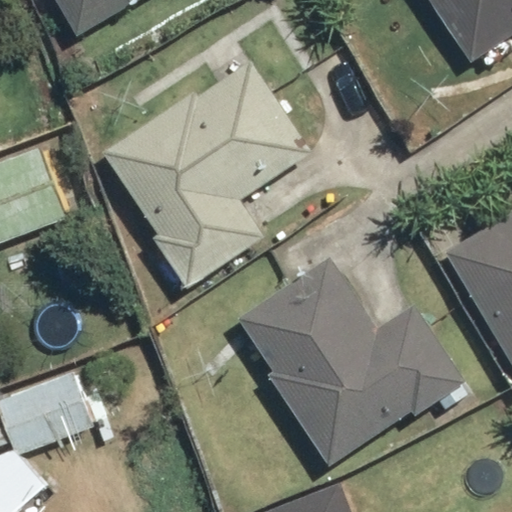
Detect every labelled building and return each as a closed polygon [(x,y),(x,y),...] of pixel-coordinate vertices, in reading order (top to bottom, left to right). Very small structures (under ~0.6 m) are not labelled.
[(148,0),(68,0),(89,34),(148,0)] [(511,0),(442,0),(483,60),(511,40),(511,0)] [(206,90),(115,148),(169,232),(163,235),(197,288),(277,237),(251,198),(323,152),(264,60),(209,94),(206,90)] [(0,163),(0,245),(78,217),(52,145),(0,163)] [(456,173),(408,203),(429,237),(477,208),(456,173)] [(511,217),(456,250),(511,344),(511,217)] [(339,256),(248,318),(283,369),(278,373),(341,465),(423,409),(426,415),(477,380),(424,302),(387,327),(339,256)] [(0,511),(24,511),(56,484),(29,452),(103,426),(83,369),(6,399),(23,449),(0,457),(0,511)] [(362,511),(350,480),(267,511),(362,511)]
